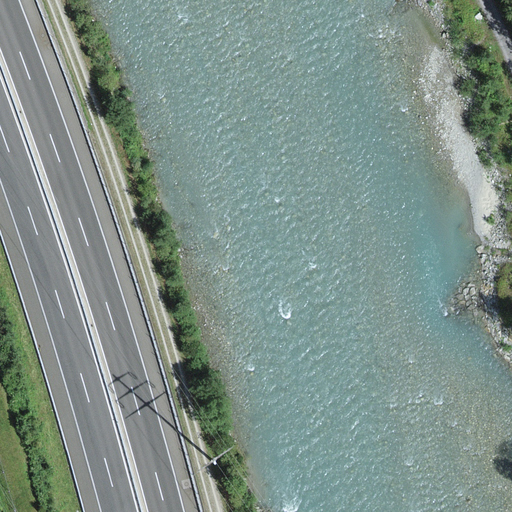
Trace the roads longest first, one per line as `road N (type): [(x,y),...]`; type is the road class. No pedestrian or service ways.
road 1 (motorway): [(167,511),(57,148),(2,0)]
road 2 (motorway): [(0,134),(116,511)]
